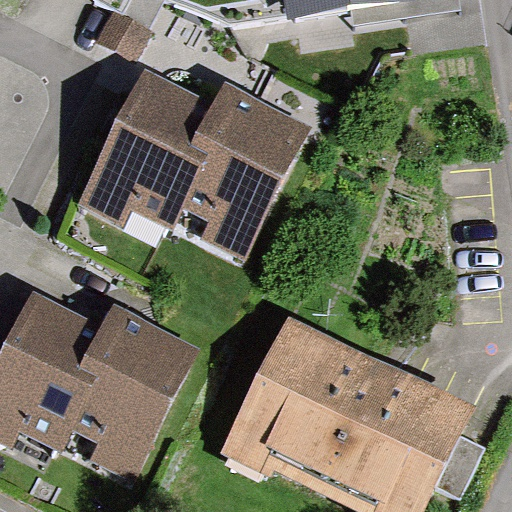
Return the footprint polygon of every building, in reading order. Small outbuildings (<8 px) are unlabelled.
[(411,0),(276,0),(283,43),(415,24),(411,0)] [(221,141),(140,101),(81,220),(170,263),(183,237),(249,270),(310,148),(236,112),(221,141)] [(35,301),(27,316),(0,370),(0,447),(13,454),(20,439),(64,460),(67,454),(135,488),(201,356),(114,313),(103,335),(35,301)] [(1,316),(0,315),(0,370),(27,316),(7,306),(1,316)] [(423,511),(466,426),(292,341),(233,462),(334,511),(423,511)]
